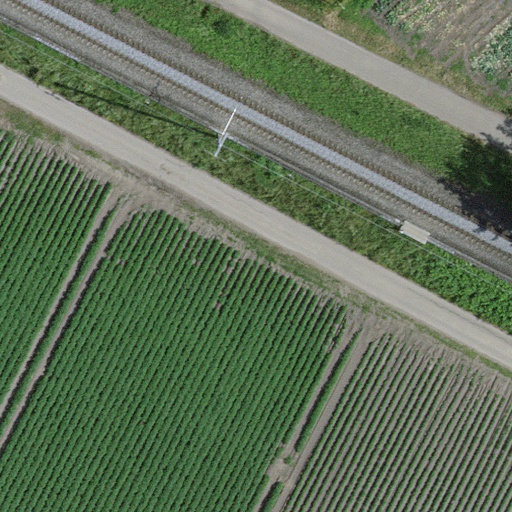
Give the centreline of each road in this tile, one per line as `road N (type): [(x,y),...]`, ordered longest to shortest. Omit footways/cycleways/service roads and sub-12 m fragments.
road 1 (track): [(511,364),(0,101)]
road 2 (unclassified): [(213,0),(511,145)]
